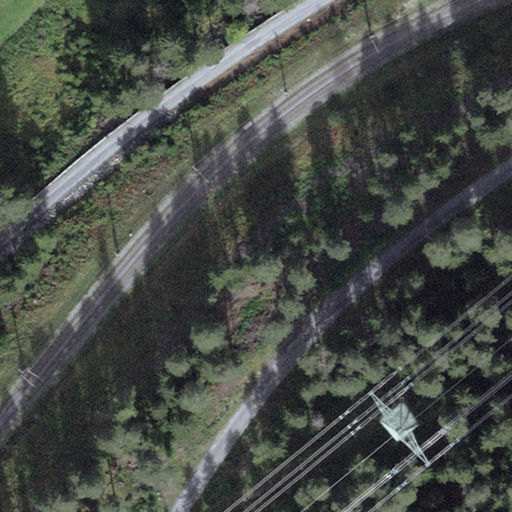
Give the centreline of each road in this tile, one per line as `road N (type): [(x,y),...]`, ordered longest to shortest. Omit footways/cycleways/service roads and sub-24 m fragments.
road 1 (track): [(178,511),(260,399),(387,259),(511,165)]
road 2 (track): [(315,0),(183,89),(0,238)]
